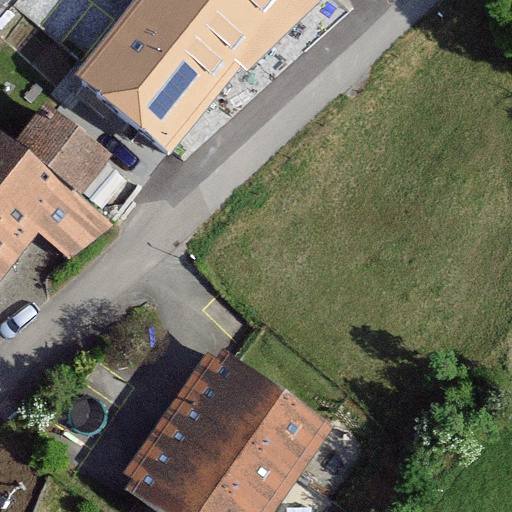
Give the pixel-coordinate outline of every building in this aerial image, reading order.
[(284,53),(326,0),(144,0),(81,80),(178,157),(270,42),(284,53)] [(0,204),(41,239),(69,262),(112,225),(81,199),(115,158),(50,105),(17,144),(0,129),(0,204)] [(0,289),(41,239),(0,204),(0,289)] [(302,475),(333,430),(227,357),(196,402),(302,475)] [(259,511),(276,511),(302,475),(196,402),(165,447),(259,511)] [(163,511),(259,511),(165,447),(134,492),(163,511)]
